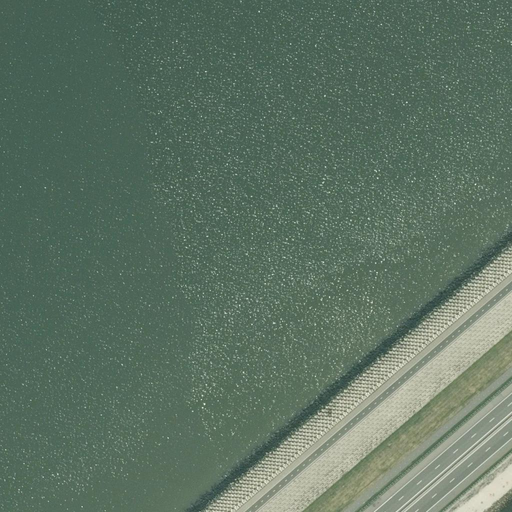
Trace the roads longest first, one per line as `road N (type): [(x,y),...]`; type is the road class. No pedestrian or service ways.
road 1 (motorway): [(511,402),(384,511)]
road 2 (motorway): [(415,511),(511,428)]
